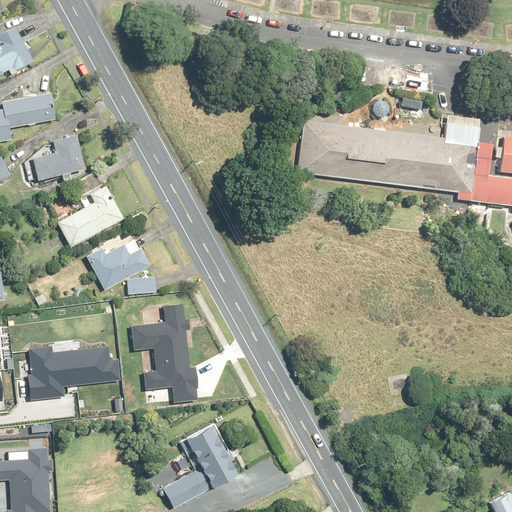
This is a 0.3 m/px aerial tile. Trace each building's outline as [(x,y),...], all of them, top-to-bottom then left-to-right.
[(0,79),(16,71),(0,41),(0,79)] [(386,107),(382,102),(380,102),(378,101),(375,101),(370,105),(369,111),(373,117),(379,118),(381,116),(382,116),(385,114),(386,107)] [(0,137),(33,133),(29,105),(0,109),(0,137)] [(443,116),(442,123),(449,124),(470,127),(475,127),(477,120),(443,116)] [(511,137),(501,136),(496,172),(511,173),(511,179),(484,176),(489,145),(473,143),(475,127),(470,127),(449,124),(442,123),(440,139),(399,134),(300,121),(294,166),(293,173),(436,191),(439,191),(454,193),(453,200),(511,206),(511,137)] [(34,151),(36,163),(13,168),(18,193),(66,183),(61,158),(60,158),(59,148),(34,151)] [(0,181),(11,176),(0,156),(0,181)] [(104,228),(87,195),(71,203),(75,211),(38,232),(53,258),(94,235),(93,234),(104,228)] [(116,247),(101,256),(97,248),(68,265),(88,299),(117,282),(131,273),(116,247)] [(155,293),(154,279),(126,282),(128,296),(155,293)] [(47,302),(37,282),(28,286),(38,306),(47,302)] [(206,484),(230,470),(205,427),(185,438),(180,441),(196,467),(170,481),(182,501),(207,486),(206,484)] [(511,511),(511,505),(505,492),(485,503),(489,511),(511,511)]
